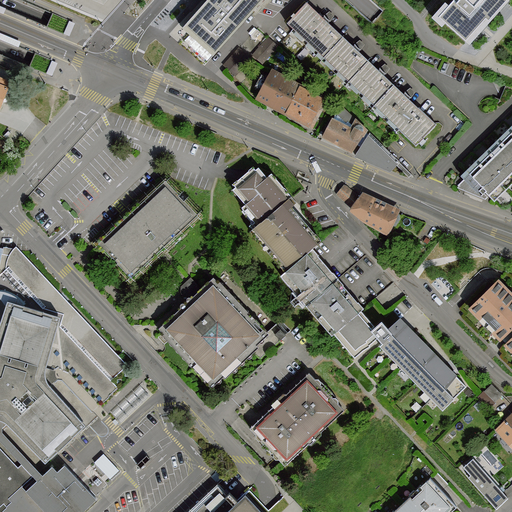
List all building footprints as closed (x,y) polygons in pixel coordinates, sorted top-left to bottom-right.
[(214,57),(266,0),(210,0),(183,30),(214,57)] [(511,3),(511,0),(457,0),(440,21),(473,49),(511,3)] [(307,3),(287,24),(325,57),(343,38),(307,3)] [(279,47),(269,38),(253,55),(264,64),(279,47)] [(343,38),(325,57),(349,82),(368,62),(343,38)] [(252,59),(240,48),(225,65),(236,76),(252,59)] [(394,86),(368,62),(349,82),(375,106),(394,86)] [(301,87),(272,71),(258,98),(287,113),(301,87)] [(0,107),(9,83),(0,79),(0,107)] [(434,123),(394,86),(375,106),(415,143),(434,123)] [(325,100),(301,87),(287,113),(311,126),(325,100)] [(353,128),(357,121),(343,107),(337,113),(333,121),(353,128)] [(333,121),(332,120),(324,136),(353,152),(357,145),(365,132),(367,130),(357,120),(357,121),(353,128),(333,121)] [(361,147),(369,134),(365,132),(357,145),(361,147)] [(401,162),(370,133),(369,134),(361,147),(355,155),(392,171),(401,162)] [(511,133),(469,175),(495,202),(511,185),(511,133)] [(267,178),(259,168),(233,190),(246,205),(245,206),(260,223),(253,229),(288,270),(313,249),(321,241),(292,208),(297,203),(292,197),(289,199),(270,176),(267,178)] [(168,178),(99,240),(133,275),(159,251),(200,214),(168,178)] [(357,197),(346,187),(339,195),(351,205),(357,197)] [(399,214),(362,196),(352,210),(363,220),(389,235),(399,214)] [(1,247),(0,247),(0,511),(82,511),(97,498),(66,465),(58,472),(53,467),(43,476),(2,431),(9,424),(45,463),(87,424),(48,380),(49,372),(50,368),(69,370),(101,405),(110,397),(109,395),(118,388),(111,380),(127,365),(16,247),(14,249),(1,247)] [(339,279),(313,249),(288,270),(281,276),(307,306),(339,279)] [(190,296),(194,300),(200,294),(197,291),(197,285),(191,279),(185,285),(185,296),(190,296)] [(364,309),(339,279),(307,306),(332,336),(335,334),(361,311),(364,309)] [(229,297),(214,281),(200,294),(194,300),(163,329),(165,331),(171,338),(213,383),(227,369),(229,371),(252,350),(269,335),(267,332),(232,295),(229,297)] [(490,323),(511,301),(511,295),(498,282),(471,307),(482,319),(484,317),(490,323)] [(511,301),(490,323),(496,329),(494,331),(502,339),(511,329),(511,301)] [(369,319),(361,311),(335,334),(355,358),(379,338),(365,322),(369,319)] [(275,324),(267,332),(269,335),(252,350),(261,359),(282,339),(286,335),(275,324)] [(452,378),(401,326),(380,345),(391,357),(401,367),(418,383),(432,398),(436,395),(452,378)] [(171,338),(165,331),(158,337),(165,345),(171,338)] [(345,410),(310,373),(280,400),(315,437),(345,410)] [(455,375),(452,378),(436,395),(441,400),(437,403),(443,409),(467,386),(455,375)] [(502,395),(493,386),(488,391),(497,400),(502,395)] [(285,465),(315,437),(280,400),(251,428),(285,465)] [(511,425),(507,421),(498,430),(511,445),(511,425)] [(120,471),(104,454),(95,463),(110,480),(120,471)] [(497,509),(508,498),(473,458),(464,467),(471,475),(469,477),(497,509)] [(402,504),(409,511),(451,511),(457,507),(430,478),(402,504)] [(227,495),(217,484),(186,511),(226,511),(239,500),(230,491),(227,495)] [(239,500),(226,511),(262,511),(245,494),(239,500)]
